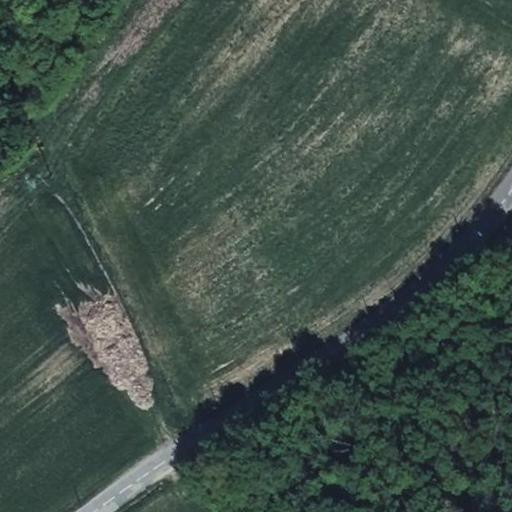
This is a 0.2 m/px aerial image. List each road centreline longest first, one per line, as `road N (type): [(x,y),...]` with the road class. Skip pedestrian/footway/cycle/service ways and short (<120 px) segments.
road 1 (unclassified): [(117,511),(404,302),(511,168)]
road 2 (track): [(0,124),(29,105),(85,0)]
